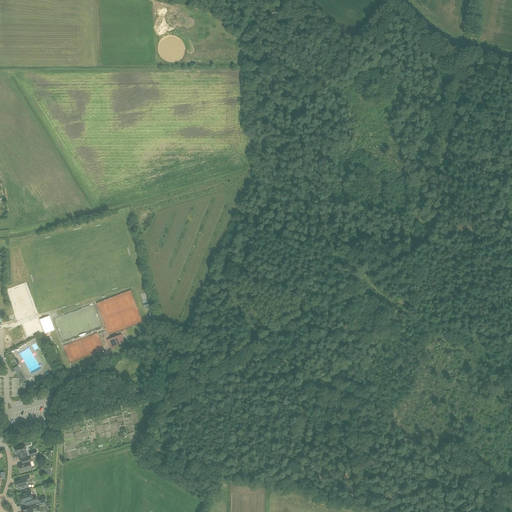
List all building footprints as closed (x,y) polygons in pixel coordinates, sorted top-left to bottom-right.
[(23,332),(17,335),(20,340),(26,338),(23,332)] [(109,342),(111,346),(112,348),(116,347),(115,345),(122,343),(120,338),(109,342)] [(26,380),(21,371),(17,373),(22,382),(26,380)] [(25,445),(15,447),(17,454),(18,453),(20,458),(27,456),(26,451),(27,451),(26,450),(27,449),(26,446),(25,445)] [(26,462),(19,464),(21,472),(32,469),(30,461),(32,461),(31,457),(25,459),(26,462)] [(21,480),(16,482),(18,490),(29,487),(28,483),(28,482),(31,481),(29,475),(20,477),(21,480)] [(31,492),(20,495),(22,504),(25,503),(26,506),(38,502),(36,496),(33,498),(31,492)]
